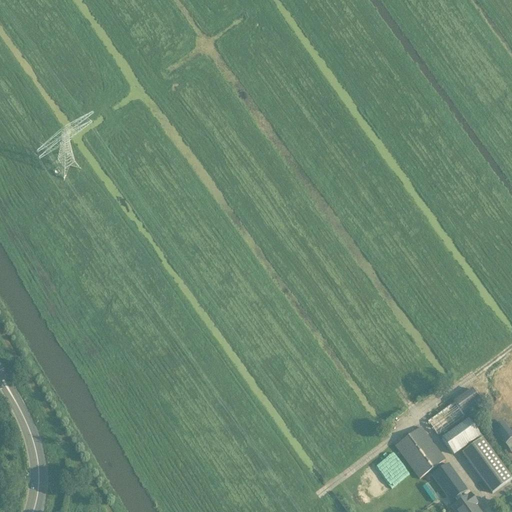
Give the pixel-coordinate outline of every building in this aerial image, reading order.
[(442,441),(452,455),(479,435),(469,421),(442,441)] [(511,435),(503,424),(494,430),(505,445),(511,439),(511,435)] [(419,480),(440,465),(445,461),(421,428),(396,447),(419,480)] [(462,453),(492,494),(511,479),(481,439),(462,453)] [(446,467),(431,477),(450,503),(451,504),(456,500),(458,504),(451,509),(453,511),(480,511),(473,502),(475,501),(475,500),(470,494),(463,500),(461,496),(468,491),(449,465),(448,465),(446,467)]
